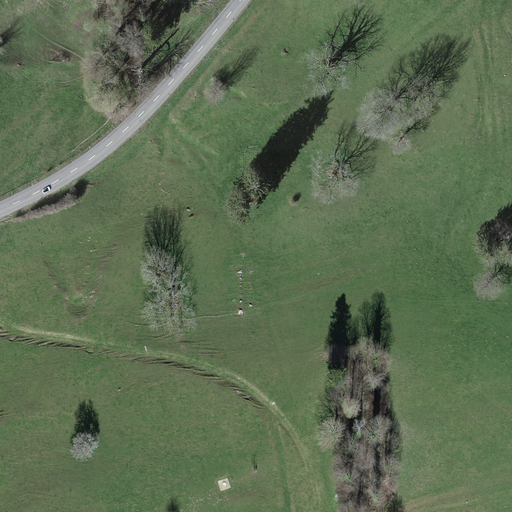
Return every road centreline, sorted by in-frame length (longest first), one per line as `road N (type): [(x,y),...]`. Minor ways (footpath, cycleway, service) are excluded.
road 1 (track): [(0,324),(193,363),(243,381),(295,435),(316,511)]
road 2 (tertiary): [(239,0),(102,149),(0,209)]
